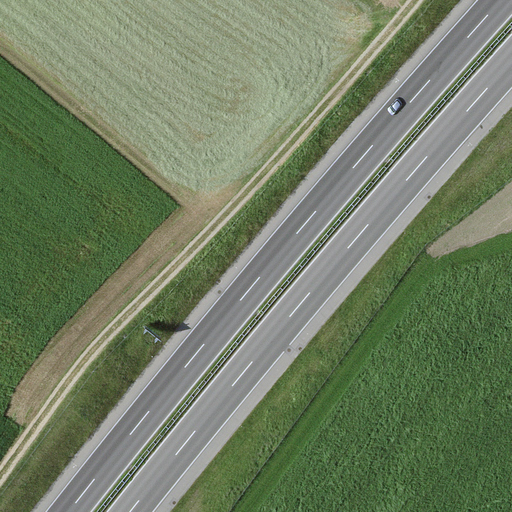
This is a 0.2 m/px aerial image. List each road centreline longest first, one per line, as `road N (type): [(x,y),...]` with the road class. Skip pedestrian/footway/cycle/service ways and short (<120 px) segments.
road 1 (motorway): [(501,0),(256,280),(69,511)]
road 2 (track): [(415,0),(258,181),(96,345),(0,478)]
road 3 (motorway): [(130,511),(511,61)]
